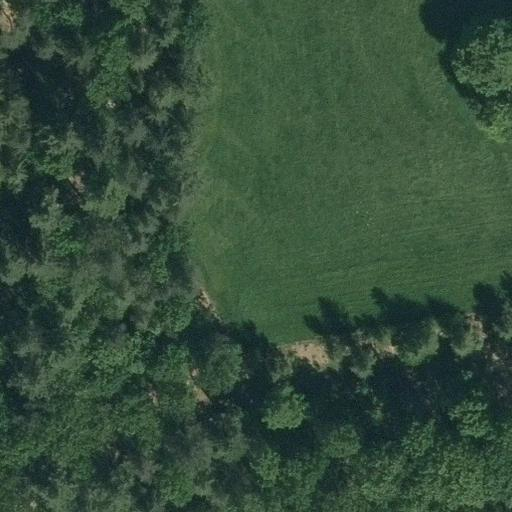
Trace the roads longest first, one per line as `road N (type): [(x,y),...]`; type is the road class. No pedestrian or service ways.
road 1 (track): [(31,420),(78,423),(511,345)]
road 2 (track): [(113,0),(94,54),(31,420),(0,442)]
road 3 (track): [(31,420),(192,511)]
